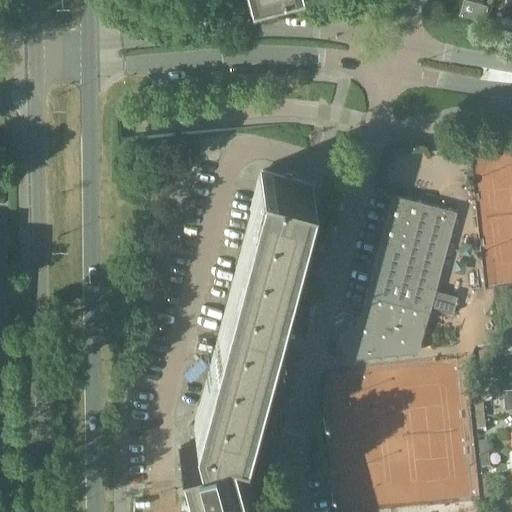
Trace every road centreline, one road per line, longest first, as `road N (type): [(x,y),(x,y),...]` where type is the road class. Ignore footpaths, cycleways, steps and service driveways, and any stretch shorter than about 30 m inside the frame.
road 1 (residential): [(160,482),(162,419),(238,146),(366,179)]
road 2 (tertiary): [(97,511),(93,66)]
road 3 (tertiary): [(37,69),(38,511)]
road 4 (residential): [(302,511),(292,470),(366,179)]
road 5 (residential): [(400,44),(289,30),(92,43)]
road 6 (residential): [(93,66),(271,54),(393,72)]
